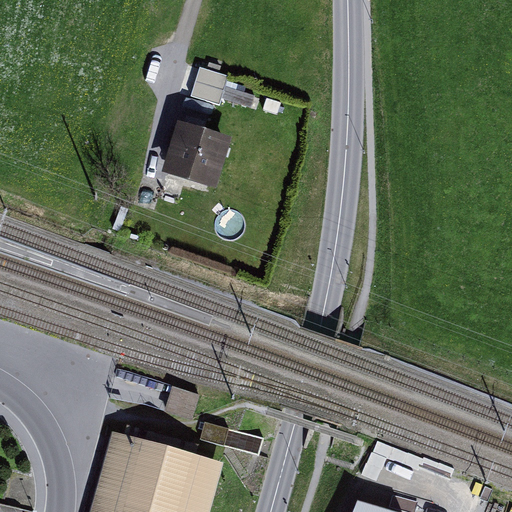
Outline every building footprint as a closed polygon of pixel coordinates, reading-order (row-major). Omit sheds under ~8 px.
[(228,74),(199,66),(191,94),(220,102),(228,74)] [(45,97),(18,90),(7,136),(82,155),(96,96),(48,84),(45,97)] [(232,133),(178,117),(162,168),(216,184),(232,133)] [(200,395),(172,386),(165,410),(192,419),(200,395)] [(263,437),(205,421),(201,437),(258,453),(263,437)] [(208,511),(223,459),(113,428),(89,511),(208,511)] [(406,511),(358,497),(351,511),(406,511)]
